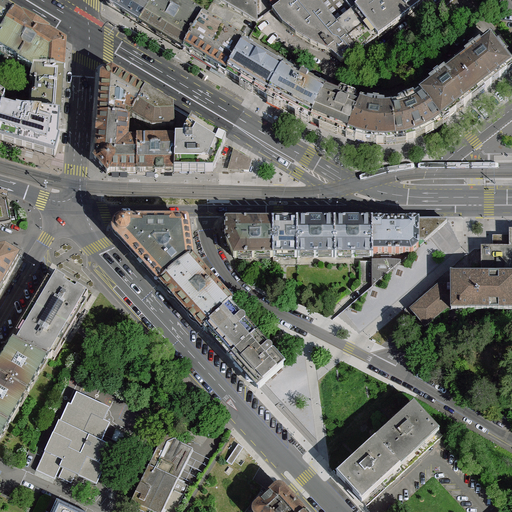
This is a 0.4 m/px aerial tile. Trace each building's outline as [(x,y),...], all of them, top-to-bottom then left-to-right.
[(109,0),(109,6),(141,25),(155,0),(109,0)] [(174,0),(174,1),(172,0),(155,0),(141,25),(184,51),(202,21),(204,18),(190,10),(193,5),(183,0),(174,0)] [(216,0),(258,24),(257,0),(216,0)] [(286,0),(285,0),(267,0),(274,9),(286,0)] [(337,24),(318,0),(286,0),(274,9),(273,10),(283,25),(297,35),(311,43),(331,53),(341,63),(353,60),(386,35),(362,4),(353,12),(337,24)] [(318,0),(337,24),(353,12),(343,0),(318,0)] [(343,0),(353,12),(362,4),(367,0),(343,0)] [(430,0),(367,0),(362,4),(386,35),(430,0)] [(0,38),(14,16),(0,7),(0,38)] [(18,64),(33,72),(34,70),(63,72),(65,47),(14,16),(0,38),(0,51),(11,58),(19,62),(18,64)] [(245,47),(202,21),(184,51),(227,77),(245,47)] [(471,56),(456,68),(478,97),(511,70),(511,65),(492,39),(475,52),(473,50),(470,54),(471,56)] [(285,71),(245,47),(227,77),(267,100),(285,71)] [(0,51),(0,67),(2,69),(5,65),(11,58),(0,51)] [(33,72),(18,64),(13,70),(9,75),(12,77),(24,86),(32,76),(33,72)] [(13,70),(5,65),(2,69),(9,75),(13,70)] [(0,67),(0,96),(6,100),(12,77),(9,75),(2,69),(0,67)] [(436,83),(420,95),(443,124),(478,97),(456,68),(440,80),(438,78),(434,81),(436,83)] [(32,98),(31,112),(31,115),(60,117),(63,72),(34,70),(33,72),(32,76),(31,82),(35,83),(34,96),(32,98)] [(321,90),(285,71),(267,100),(307,121),(311,123),(327,92),(321,90)] [(133,117),(146,94),(112,75),(103,79),(100,119),(125,120),(125,119),(125,111),(132,115),(133,117)] [(338,97),(327,92),(311,123),(347,137),(360,106),(355,104),(356,101),(340,94),(338,97)] [(174,112),(146,94),(133,117),(153,129),(174,129),(174,112)] [(400,105),(392,107),(397,143),(406,142),(417,139),(430,133),(443,124),(420,95),(414,100),(404,104),(403,101),(399,103),(400,105)] [(3,109),(14,112),(17,102),(13,99),(11,101),(6,100),(3,109)] [(360,106),(347,137),(359,142),(373,144),(385,145),(397,143),(392,107),(383,108),(379,107),(379,105),(374,104),(373,107),(367,105),(361,103),(360,106)] [(14,112),(3,109),(0,120),(0,142),(56,158),(60,142),(58,142),(60,117),(31,115),(22,115),(14,112)] [(192,122),(174,112),(174,129),(175,141),(181,141),(192,122)] [(128,119),(125,119),(125,120),(100,119),(98,158),(111,173),(137,173),(137,143),(128,143),(125,144),(126,141),(128,139),(129,121),(128,119)] [(227,143),(192,122),(181,141),(175,141),(173,173),(213,173),(227,143)] [(137,142),(137,143),(137,173),(173,173),(175,141),(137,142)] [(252,160),(234,150),(228,171),(249,171),(252,160)] [(7,198),(0,196),(0,224),(12,222),(7,198)] [(372,222),(335,223),(335,257),(360,257),(373,257),(373,254),(372,222)] [(419,222),(372,222),(373,254),(379,254),(412,253),(417,249),(419,247),(419,222)] [(449,222),(419,222),(419,247),(449,222)] [(115,228),(116,234),(162,284),(192,261),(186,223),(122,223),(118,225),(115,228)] [(273,223),(226,223),(226,238),(234,257),(274,258),(273,223)] [(297,223),(273,223),(274,258),(298,258),(297,223)] [(335,223),(297,223),(298,258),(335,257),(335,223)] [(493,248),(482,249),(482,250),(482,274),(511,274),(511,232),(510,232),(510,236),(493,236),(493,248)] [(5,251),(0,251),(0,288),(17,259),(5,251)] [(232,305),(192,261),(162,284),(204,331),(206,329),(230,307),(232,305)] [(379,261),(373,261),(373,287),(376,284),(392,270),(401,262),(400,261),(379,261)] [(93,296),(55,272),(38,300),(40,302),(35,311),(72,332),(93,296)] [(511,274),(482,274),(452,274),(451,286),(451,309),(452,311),(511,310),(511,274)] [(451,309),(451,286),(439,286),(411,311),(426,328),(447,309),(451,309)] [(257,337),(230,307),(206,329),(233,359),(257,337)] [(72,332),(35,311),(29,319),(27,318),(12,342),(49,359),(54,361),(72,332)] [(284,367),(257,337),(233,359),(260,388),(284,367)] [(49,359),(12,342),(0,362),(0,376),(28,393),(49,359)] [(472,379),(464,374),(456,386),(465,391),(472,379)] [(28,393),(0,376),(0,418),(10,425),(28,393)] [(110,409),(78,394),(72,407),(69,406),(59,423),(36,471),(55,480),(61,469),(63,470),(76,475),(97,485),(106,466),(100,464),(108,445),(103,442),(110,424),(104,422),(110,409)] [(415,404),(376,440),(406,472),(442,439),(445,437),(415,404)] [(0,440),(10,425),(0,418),(0,440)] [(193,451),(164,437),(132,502),(151,511),(163,511),(179,481),(192,455),(193,451)] [(406,472),(376,440),(337,475),(367,507),(406,472)] [(76,475),(63,470),(60,478),(72,484),(76,475)] [(176,511),(189,487),(179,481),(163,511),(176,511)] [(303,511),(277,483),(273,483),(267,489),(251,502),(249,509),(251,511),(303,511)] [(0,511),(29,511),(31,510),(12,501),(0,494),(0,511)] [(78,511),(58,502),(53,511),(46,511),(45,511),(78,511)]
